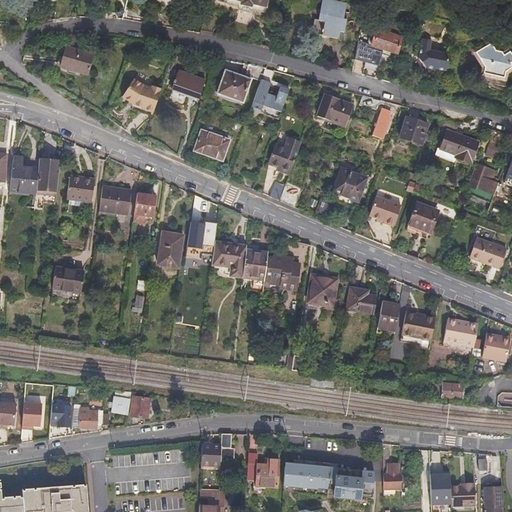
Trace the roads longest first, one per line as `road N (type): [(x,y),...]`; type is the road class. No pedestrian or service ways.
road 1 (residential): [(0,58),(38,32),(118,29),(276,57),(511,121)]
road 2 (residential): [(0,458),(227,424),(511,445)]
road 3 (residential): [(77,129),(511,313)]
